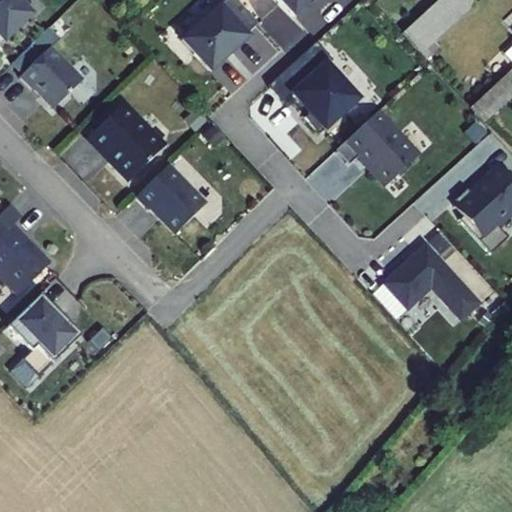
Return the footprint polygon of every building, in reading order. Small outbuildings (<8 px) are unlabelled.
[(0,0),(0,34),(0,35),(29,8),(21,0),(0,0)] [(255,18),(238,0),(217,0),(216,1),(215,0),(212,0),(197,14),(199,17),(179,35),(208,66),(245,32),(243,30),(255,18)] [(430,30),(462,0),(422,0),(396,23),(414,43),(430,30)] [(420,49),(435,36),(430,30),(414,43),(420,49)] [(329,54),(313,37),(265,81),(281,98),(289,90),(306,108),(302,112),(317,129),(355,95),(323,60),(329,54)] [(18,69),(16,71),(28,83),(30,82),(50,102),(78,75),(47,41),(40,48),(18,69)] [(476,112),(499,92),(488,80),(465,100),(476,112)] [(118,99),(90,126),(114,148),(110,151),(129,171),(159,142),(118,99)] [(415,152),(374,107),(332,145),(345,160),(356,150),(383,181),(415,152)] [(162,158),(129,190),(143,203),(145,201),(169,227),(200,197),(162,158)] [(511,179),(499,166),(486,180),(482,176),(467,189),(464,185),(452,196),(453,197),(464,209),(460,213),(452,220),(484,255),(506,234),(494,222),(509,207),(511,209),(511,179)] [(4,197),(0,200),(0,275),(11,287),(44,256),(7,217),(16,209),(4,197)] [(459,315),(477,297),(421,241),(403,259),(405,261),(399,266),(396,266),(380,281),(405,306),(428,284),(459,315)] [(34,285),(1,318),(24,342),(14,351),(31,369),(69,332),(53,315),(58,310),(34,285)]
